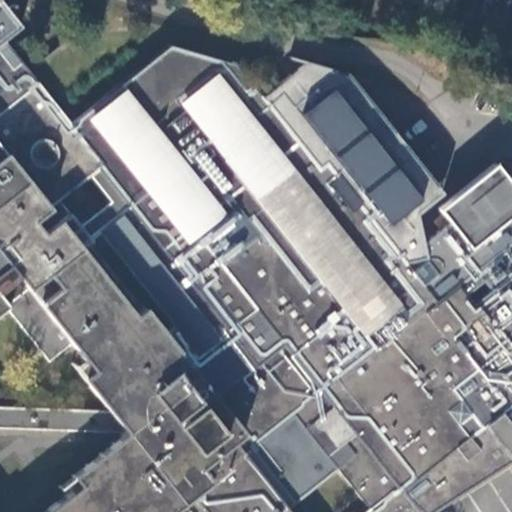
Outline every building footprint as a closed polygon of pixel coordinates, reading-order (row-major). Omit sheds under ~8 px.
[(0,0),(0,45),(6,40),(22,28),(0,0)] [(0,312),(29,290),(92,369),(83,376),(115,418),(111,421),(118,431),(120,434),(115,439),(122,449),(90,474),(82,465),(70,474),(78,484),(42,511),(440,511),(511,465),(511,217),(511,216),(511,185),(495,164),(440,209),(447,221),(422,241),(426,258),(404,275),(263,98),(234,62),(170,43),(70,122),(38,81),(30,88),(14,68),(23,62),(6,40),(0,45),(0,312)] [(416,212),(440,193),(347,73),(306,63),(263,98),(404,275),(426,258),(422,241),(416,212)] [(111,421),(0,416),(0,426),(118,431),(111,421)] [(122,449),(115,439),(82,465),(90,474),(122,449)]
